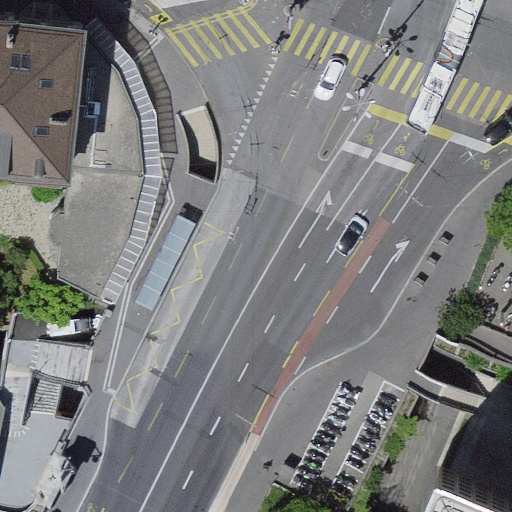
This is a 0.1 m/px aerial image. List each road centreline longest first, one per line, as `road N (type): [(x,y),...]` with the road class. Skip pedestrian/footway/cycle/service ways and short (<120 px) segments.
road 1 (secondary): [(421,0),(269,273)]
road 2 (secondary): [(168,0),(220,37),(260,106),(269,273)]
road 3 (secondary): [(269,273),(141,511)]
